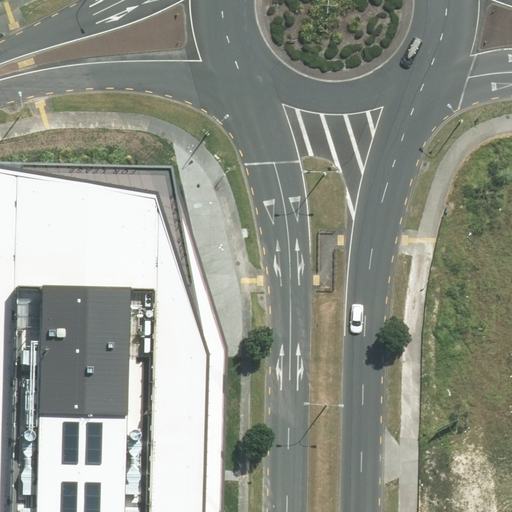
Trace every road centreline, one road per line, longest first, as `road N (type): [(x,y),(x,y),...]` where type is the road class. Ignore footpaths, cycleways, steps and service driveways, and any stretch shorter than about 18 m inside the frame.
road 1 (unclassified): [(285,511),(285,244),(249,93)]
road 2 (unclassified): [(403,106),(371,238),(359,511)]
road 3 (unclassified): [(229,68),(0,95)]
road 4 (unclassified): [(403,106),(365,123),(324,127),(284,116),(249,93)]
road 5 (unclassified): [(0,55),(126,0)]
